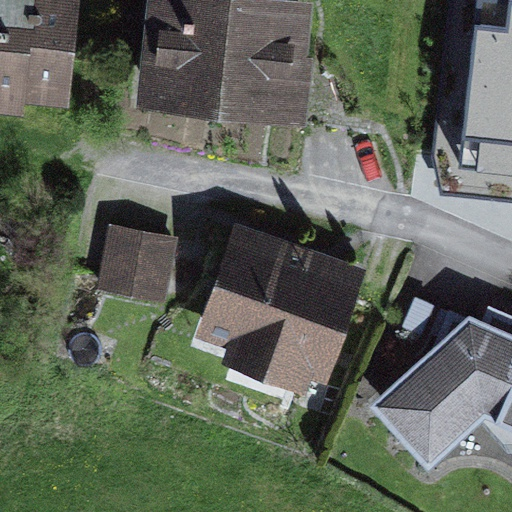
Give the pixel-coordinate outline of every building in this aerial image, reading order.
[(0,0),(0,86),(93,93),(99,0),(0,0)] [(164,0),(158,84),(327,98),(335,0),(164,0)] [(511,184),(511,12),(480,9),(460,178),(511,184)] [(322,371),(366,263),(247,215),(203,323),(322,371)] [(183,228),(114,217),(103,285),(172,296),(183,228)] [(511,316),(485,305),(387,391),(447,458),(503,408),(511,411),(511,316)]
